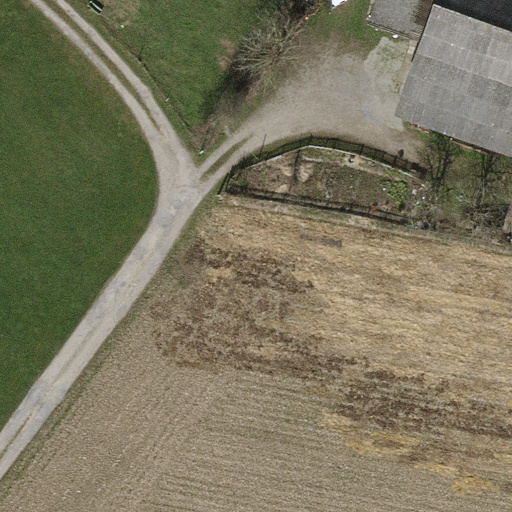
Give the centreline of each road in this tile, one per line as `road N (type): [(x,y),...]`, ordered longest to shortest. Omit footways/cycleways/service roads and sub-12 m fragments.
road 1 (track): [(207,178),(0,461)]
road 2 (track): [(171,227),(174,166),(149,114),(47,0)]
